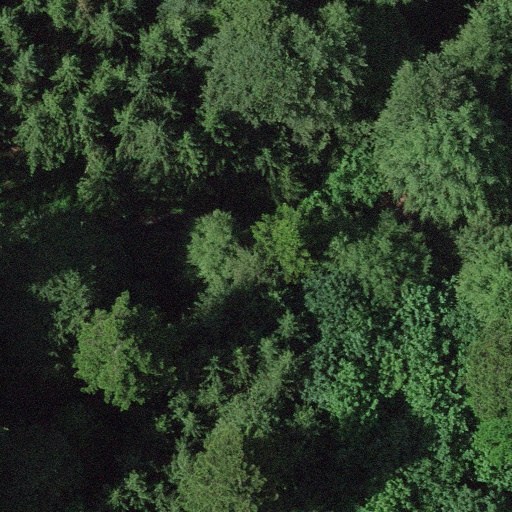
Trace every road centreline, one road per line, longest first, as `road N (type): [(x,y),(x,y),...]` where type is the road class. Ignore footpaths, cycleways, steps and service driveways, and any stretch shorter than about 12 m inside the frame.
road 1 (track): [(499,511),(418,226),(380,0)]
road 2 (track): [(0,252),(511,215)]
